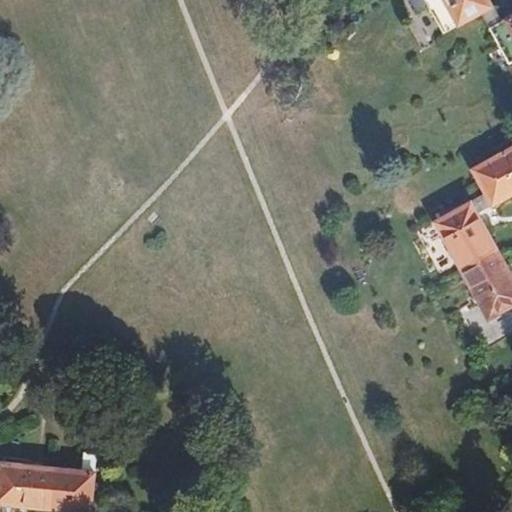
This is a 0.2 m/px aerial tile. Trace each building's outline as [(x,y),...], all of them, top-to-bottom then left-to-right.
[(426,7),(422,0),(405,0),(414,14),(426,7)] [(477,13),(489,7),(485,0),(422,0),(426,7),(440,33),(477,13)] [(511,58),(511,16),(499,24),(489,7),(477,13),(505,63),(511,58)] [(484,194),(491,206),(511,194),(511,147),(471,170),(484,194)] [(460,270),(496,250),(476,214),(491,206),(484,194),(433,222),(460,270)] [(511,279),(496,250),(460,270),(487,318),(511,304),(511,279)] [(81,471),(53,468),(49,510),(71,511),(90,511),(96,455),(83,454),(81,471)] [(0,504),(49,510),(53,468),(0,463),(0,504)]
